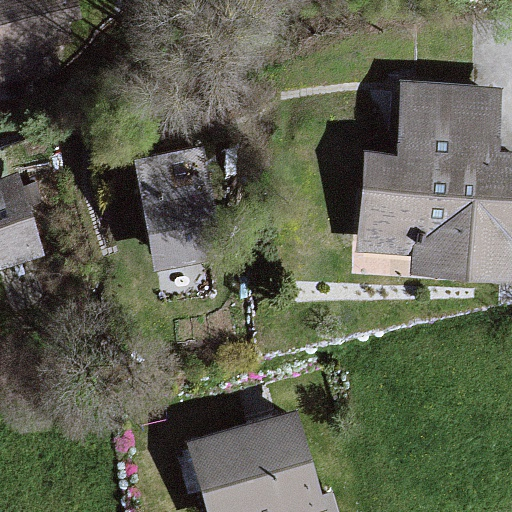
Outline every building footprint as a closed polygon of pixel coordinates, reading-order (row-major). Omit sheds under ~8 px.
[(0,0),(0,81),(84,58),(70,0),(0,0)] [(499,86),(397,78),(401,147),(371,147),(363,250),(418,256),(416,269),(511,281),(511,143),(501,142),(499,86)] [(219,153),(136,164),(155,272),(238,258),(219,153)] [(9,170),(0,174),(0,267),(34,255),(9,170)] [(326,511),(296,411),(188,442),(211,511),(326,511)]
